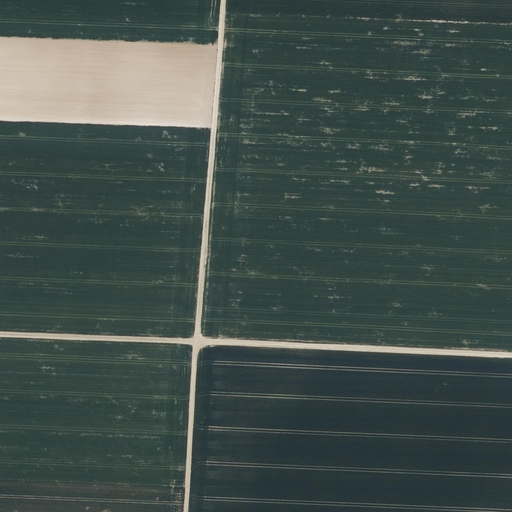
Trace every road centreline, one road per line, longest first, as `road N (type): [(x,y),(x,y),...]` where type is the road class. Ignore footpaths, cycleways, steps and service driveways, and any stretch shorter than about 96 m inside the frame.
road 1 (track): [(0,335),(197,341),(222,0)]
road 2 (track): [(197,341),(511,355)]
road 3 (track): [(197,341),(185,511)]
